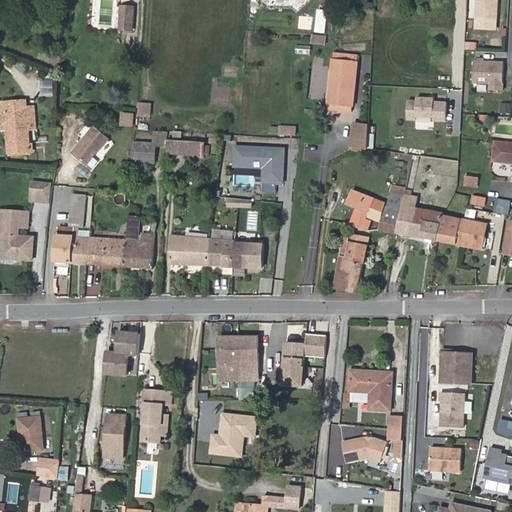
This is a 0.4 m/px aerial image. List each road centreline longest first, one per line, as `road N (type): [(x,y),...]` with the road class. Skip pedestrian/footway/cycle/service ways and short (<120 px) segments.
road 1 (secondary): [(0,310),(511,306)]
road 2 (unknown): [(203,306),(193,473),(212,485),(264,490)]
road 3 (unknown): [(421,306),(411,511)]
road 4 (unknown): [(338,306),(323,474)]
